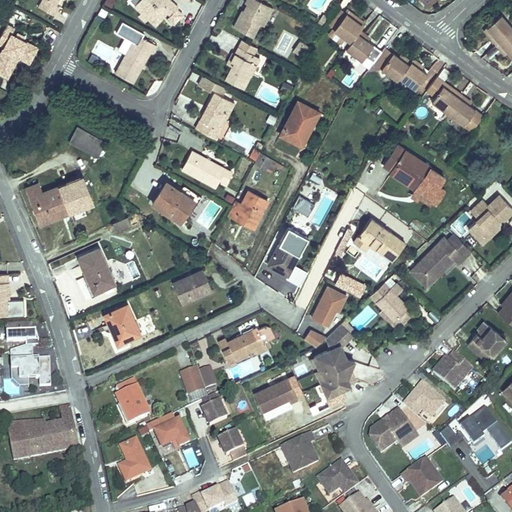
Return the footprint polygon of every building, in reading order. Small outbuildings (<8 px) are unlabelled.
[(42,0),(39,6),(54,14),(59,5),(56,4),(57,0),(42,0)] [(148,20),(149,21),(153,26),(168,12),(170,14),(176,8),(167,0),(139,0),(134,6),(141,14),(142,15),(145,15),(148,17),(148,20)] [(244,10),(242,14),(240,13),(234,25),(252,35),(259,22),(263,24),(273,7),(260,0),(245,0),(245,2),(248,3),(244,10)] [(335,30),(347,14),(337,7),(326,23),(335,30)] [(349,11),(347,14),(355,20),(357,17),(349,11)] [(145,15),(142,15),(141,14),(138,17),(146,24),(149,21),(148,20),(148,17),(145,15)] [(335,30),(351,42),(360,30),(365,23),(357,17),(355,20),(347,14),(335,30)] [(490,38),(496,45),(511,31),(511,27),(501,15),(487,27),(493,35),(490,38)] [(32,56),(38,46),(23,38),(16,35),(12,32),(15,27),(7,23),(0,35),(0,42),(4,45),(0,53),(0,65),(7,69),(10,64),(13,65),(18,56),(24,59),(27,53),(32,56)] [(331,35),(347,47),(351,42),(335,30),(331,35)] [(368,35),(360,30),(351,42),(347,47),(346,49),(362,61),(373,45),(365,39),(368,35)] [(511,31),(496,45),(503,53),(506,50),(511,56),(511,31)] [(129,42),(131,43),(115,74),(132,83),(149,52),(152,54),(156,47),(133,34),(129,42)] [(301,39),(298,43),(309,50),(311,46),(301,39)] [(253,53),(257,47),(244,40),(240,46),(253,53)] [(298,43),(293,50),(304,57),(309,50),(298,43)] [(245,88),(261,57),(253,53),(240,46),(236,53),(240,55),(235,62),(227,78),(245,88)] [(240,55),(236,53),(234,51),(229,59),(235,62),(240,55)] [(24,59),(29,62),(32,56),(27,53),(24,59)] [(382,69),(397,80),(400,77),(411,61),(403,55),(400,58),(393,53),(382,69)] [(422,64),(413,58),(411,61),(400,77),(402,78),(415,88),(415,89),(427,73),(419,68),(422,64)] [(7,69),(0,65),(0,72),(7,76),(13,65),(10,64),(7,69)] [(204,75),(199,84),(210,90),(212,88),(222,93),(226,87),(204,75)] [(453,88),(437,76),(435,78),(444,84),(443,86),(451,91),(453,88)] [(446,114),(461,94),(453,88),(451,91),(443,86),(444,84),(435,78),(426,91),(435,97),(430,102),(446,114)] [(215,126),(221,129),(235,103),(214,91),(207,105),(210,107),(207,112),(204,110),(195,127),(210,135),(215,126)] [(435,97),(426,91),(421,98),(429,104),(430,102),(435,97)] [(470,100),(461,94),(446,114),(471,132),(484,115),(467,103),(470,100)] [(281,135),(303,146),(308,135),(304,133),(306,129),(308,130),(318,111),(299,101),(281,135)] [(308,135),(320,112),(318,111),(308,130),(306,129),(304,133),(308,135)] [(215,126),(210,135),(216,138),(221,129),(215,126)] [(106,142),(77,127),(69,141),(98,157),(106,142)] [(394,172),(394,171),(418,186),(431,167),(398,146),(385,167),(394,172)] [(216,187),(219,182),(227,168),(192,149),(182,168),(216,187)] [(249,156),(256,160),(260,153),(253,150),(249,156)] [(260,152),(260,153),(256,160),(254,164),(260,167),(266,156),(260,152)] [(274,165),(276,161),(266,156),(260,167),(270,172),(274,165)] [(225,185),(233,171),(227,168),(219,182),(225,185)] [(408,185),(416,190),(418,186),(394,171),(394,172),(392,175),(394,176),(408,185)] [(42,192),(39,183),(26,188),(40,224),(93,204),(83,177),(42,192)] [(187,216),(200,196),(181,184),(178,189),(165,181),(151,202),(179,221),(183,214),(187,216)] [(248,191),(241,205),(234,201),(232,205),(227,214),(242,221),(243,219),(255,225),(267,200),(248,191)] [(315,204),(299,195),(293,207),(308,216),(315,204)] [(479,218),(469,228),(475,234),(479,231),(487,240),(500,227),(498,225),(496,222),(498,220),(501,223),(511,212),(511,207),(500,195),(489,205),(484,200),(472,211),(479,218)] [(131,225),(127,216),(114,223),(118,231),(131,225)] [(373,241),(378,245),(376,248),(393,260),(406,244),(371,218),(354,241),(366,250),(371,244),(373,241)] [(242,221),(254,227),(255,225),(243,219),(242,221)] [(289,264),(293,267),(309,237),(289,227),(268,266),(277,270),(279,266),(286,269),(289,264)] [(479,231),(475,234),(484,243),(487,240),(479,231)] [(446,238),(418,267),(433,282),(447,267),(450,270),(457,263),(461,267),(474,254),(455,236),(449,242),(446,238)] [(94,293),(115,283),(112,275),(100,249),(79,258),(94,293)] [(279,266),(277,270),(288,276),(293,267),(289,264),(286,269),(279,266)] [(418,267),(412,273),(430,290),(450,270),(447,267),(433,282),(418,267)] [(212,290),(203,269),(173,282),(182,303),(212,290)] [(112,275),(115,283),(123,280),(119,272),(112,275)] [(10,284),(9,275),(0,275),(0,317),(7,318),(6,301),(6,299),(6,284),(10,284)] [(385,283),(371,296),(395,322),(399,319),(406,312),(409,309),(385,283)] [(328,286),(312,317),(328,326),(336,310),(338,312),(347,296),(328,286)] [(500,309),(498,312),(511,323),(511,289),(503,301),(505,302),(503,306),(500,309)] [(24,301),(6,301),(7,318),(20,317),(20,316),(24,316),(24,301)] [(105,314),(109,324),(111,323),(120,343),(141,334),(128,304),(105,314)] [(423,317),(433,325),(440,316),(430,308),(423,317)] [(409,314),(406,312),(399,319),(401,321),(409,314)] [(477,332),(467,344),(478,353),(484,346),(493,354),(506,339),(484,320),(478,328),(480,329),(482,331),(479,334),(477,332)] [(111,323),(109,324),(118,344),(120,343),(111,323)] [(31,324),(6,325),(7,343),(26,343),(26,348),(33,348),(39,347),(39,341),(35,331),(31,332),(31,324)] [(353,335),(341,324),(326,338),(332,350),(314,358),(320,370),(323,369),(328,381),(322,384),(328,397),(347,388),(346,386),(357,381),(352,369),(355,361),(347,359),(344,352),(342,353),(340,350),(342,349),(341,347),(353,335)] [(266,340),(274,336),(270,326),(261,329),(266,340)] [(229,363),(235,360),(252,352),(250,348),(264,342),(257,328),(228,342),(227,342),(229,347),(223,350),(229,363)] [(308,328),(304,340),(319,346),(324,334),(308,328)] [(226,338),(219,342),(223,350),(229,347),(227,342),(228,342),(226,338)] [(269,349),(265,341),(264,342),(250,348),(252,352),(254,350),(257,355),(269,349)] [(484,346),(478,353),(487,361),(493,354),(484,346)] [(26,348),(10,353),(11,371),(19,371),(19,381),(29,380),(39,380),(40,387),(51,387),(50,359),(39,360),(39,362),(33,362),(33,348),(26,348)] [(443,359),(433,372),(454,390),(472,368),(453,352),(448,358),(445,361),(443,359)] [(320,370),(314,358),(311,359),(317,372),(320,370)] [(317,372),(322,384),(328,381),(323,369),(320,370),(317,372)] [(19,371),(11,371),(11,381),(20,388),(29,388),(29,380),(19,381),(19,371)] [(289,378),(255,394),(263,412),(279,405),(290,400),(291,403),(299,399),(289,378)] [(187,382),(183,384),(189,398),(194,396),(190,385),(193,384),(192,380),(191,381),(187,382)] [(128,420),(132,418),(134,422),(150,415),(134,381),(117,389),(120,396),(117,397),(128,420)] [(511,390),(511,382),(511,381),(503,390),(508,395),(511,390)] [(416,393),(405,406),(419,417),(424,411),(433,419),(447,403),(424,384),(419,390),(421,392),(418,394),(416,393)] [(227,420),(215,394),(202,401),(206,409),(202,410),(210,427),(227,420)] [(291,403),(290,400),(279,405),(281,408),(291,403)] [(501,451),(511,442),(486,407),(459,426),(473,446),(489,435),(501,451)] [(74,424),(70,408),(60,410),(63,426),(74,424)] [(414,433),(400,410),(393,415),(395,419),(385,424),(384,421),(371,429),(369,435),(379,452),(396,442),(397,444),(414,433)] [(393,415),(384,421),(385,424),(395,419),(393,415)] [(178,420),(153,431),(161,448),(176,441),(179,447),(189,443),(178,420)] [(37,456),(31,423),(18,424),(25,458),(37,456)] [(60,423),(44,426),(43,423),(31,423),(37,456),(79,448),(74,424),(63,426),(60,426),(60,423)] [(441,431),(450,447),(464,438),(456,423),(441,431)] [(25,458),(18,424),(6,425),(14,460),(25,458)] [(247,456),(235,432),(218,440),(226,457),(230,456),(233,463),(247,456)] [(432,436),(443,446),(447,441),(436,432),(432,436)] [(418,439),(414,433),(397,444),(400,449),(418,439)] [(311,434),(282,448),(294,474),(319,462),(312,447),(309,448),(308,445),(310,444),(315,442),(311,434)] [(149,472),(135,440),(118,448),(125,463),(117,467),(124,483),(149,472)] [(421,498),(443,482),(426,459),(402,477),(407,483),(411,480),(413,483),(411,485),(421,498)] [(347,469),(342,462),(317,479),(330,497),(340,489),(344,495),(358,485),(349,472),(347,473),(345,470),(347,469)] [(141,480),(141,492),(150,492),(150,480),(141,480)] [(209,511),(225,505),(227,508),(238,502),(230,484),(203,497),(202,494),(193,499),(196,505),(187,510),(178,511),(209,511)] [(511,488),(502,496),(511,510),(511,488)] [(341,510),(342,511),(374,511),(370,506),(368,507),(366,504),(360,496),(341,510)] [(464,511),(455,498),(435,511),(464,511)] [(307,511),(303,502),(276,511),(307,511)]
